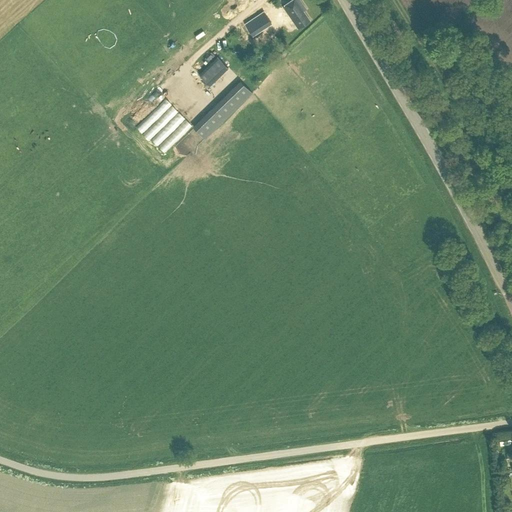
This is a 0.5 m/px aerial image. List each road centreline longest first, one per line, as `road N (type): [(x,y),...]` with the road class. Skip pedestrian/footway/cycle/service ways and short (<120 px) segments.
road 1 (unclassified): [(511,421),(105,476),(67,477),(0,458)]
road 2 (tertiary): [(511,305),(344,0)]
